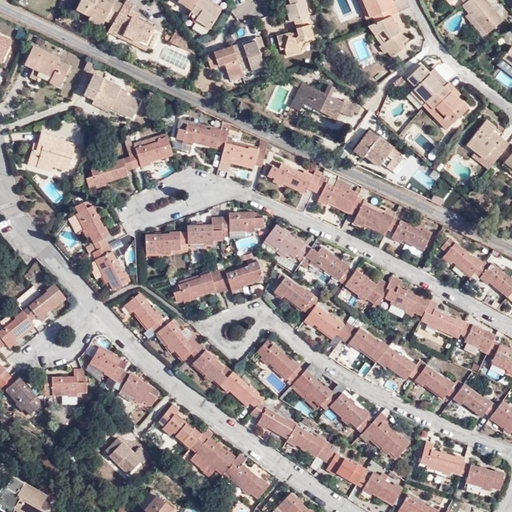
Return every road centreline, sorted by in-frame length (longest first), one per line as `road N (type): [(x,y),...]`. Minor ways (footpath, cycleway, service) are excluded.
road 1 (residential): [(351,511),(156,371),(98,308),(89,317)]
road 2 (residential): [(511,329),(384,258),(236,191)]
road 3 (residential): [(511,451),(366,389),(274,317)]
road 4 (residential): [(236,191),(138,227),(133,206),(196,175)]
road 5 (residential): [(89,317),(67,320),(23,357),(69,357),(88,338)]
